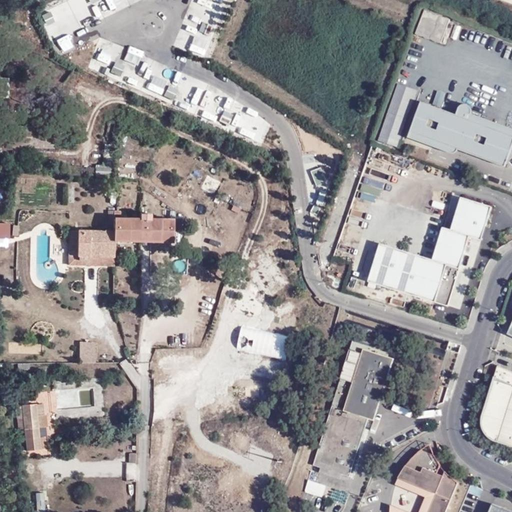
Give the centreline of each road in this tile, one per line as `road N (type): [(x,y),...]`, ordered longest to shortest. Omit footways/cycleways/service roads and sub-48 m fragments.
road 1 (track): [(145,511),(148,400),(162,381),(217,347),(263,186),(244,164),(114,94),(101,103),(89,151)]
road 2 (unclassified): [(511,479),(477,462),(457,422),(502,271),(511,261)]
